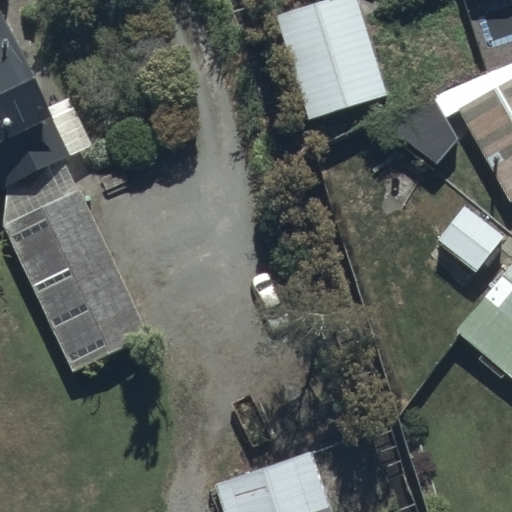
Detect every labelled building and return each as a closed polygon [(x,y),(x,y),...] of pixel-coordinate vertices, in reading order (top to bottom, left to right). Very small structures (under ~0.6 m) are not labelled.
[(387,98),(351,0),(334,0),(274,22),(311,125),(387,98)] [(511,0),(471,0),(488,46),(511,37),(511,0)] [(0,189),(2,194),(0,232),(75,195),(59,164),(90,148),(66,101),(41,114),(0,34),(0,189)] [(434,104),(378,127),(433,168),(456,142),(445,123),(457,114),(507,207),(511,204),(511,65),(432,98),(434,104)] [(75,195),(0,232),(72,377),(157,336),(138,297),(128,302),(75,195)] [(501,241),(462,210),(424,257),(464,288),(501,241)] [(511,264),(453,334),(511,383),(511,264)] [(329,511),(309,453),(211,486),(219,511),(329,511)]
